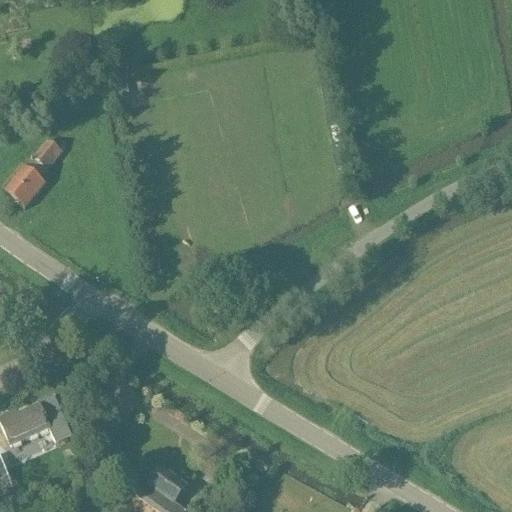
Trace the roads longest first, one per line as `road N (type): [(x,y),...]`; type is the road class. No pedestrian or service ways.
road 1 (unclassified): [(215,373),(252,332),(400,218),(511,165)]
road 2 (unclassified): [(439,511),(215,373)]
road 3 (unclassified): [(215,373),(90,296)]
